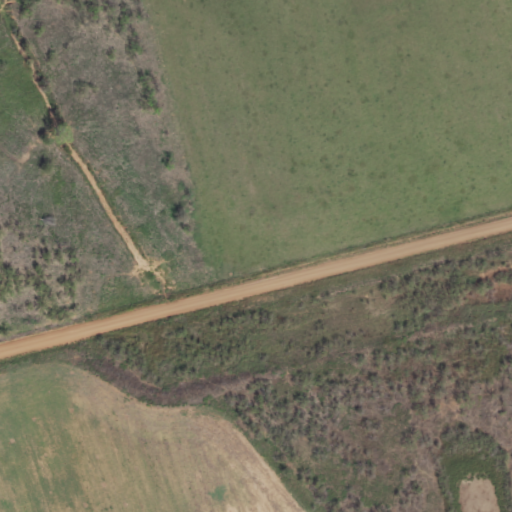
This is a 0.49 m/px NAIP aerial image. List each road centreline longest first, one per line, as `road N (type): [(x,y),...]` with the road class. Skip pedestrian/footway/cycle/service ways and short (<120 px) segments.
road 1 (residential): [(0,348),(511,219)]
road 2 (residential): [(236,289),(167,0)]
